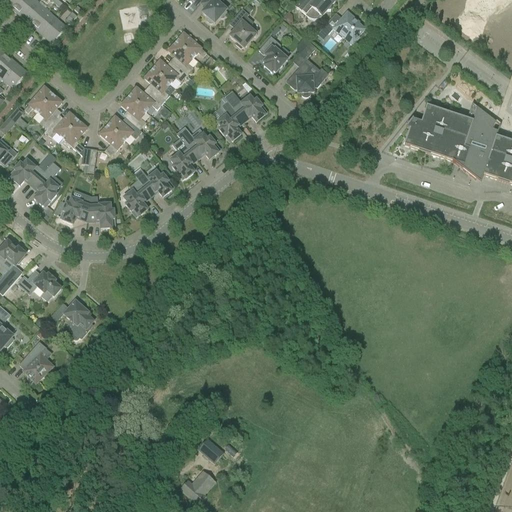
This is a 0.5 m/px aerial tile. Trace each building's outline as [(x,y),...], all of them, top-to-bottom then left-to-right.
[(14,14),(26,0),(9,0),(5,5),(14,14)] [(24,22),(38,5),(31,0),(26,0),(14,14),(24,22)] [(204,0),(200,5),(201,6),(206,10),(202,15),(207,19),(206,20),(206,23),(209,26),(212,26),(213,25),(214,26),(219,20),(221,21),(223,21),(226,17),(224,15),(226,12),(219,6),(224,0),(204,0)] [(303,0),(296,9),(308,19),(309,20),(310,20),(311,21),(312,21),(313,21),(314,21),(315,21),(316,21),(317,21),(318,20),(319,20),(320,19),(321,18),(321,19),(326,13),(330,13),(330,9),(331,8),(335,3),(332,1),(331,0),(303,0)] [(33,30),(47,14),(38,5),(24,22),(33,30)] [(248,8),(244,12),(249,16),(252,11),(248,8)] [(244,51),(256,37),(250,31),(253,25),(247,20),(248,18),(242,12),(236,19),(232,23),(236,27),(238,28),(232,35),(229,38),(231,40),(236,45),(235,47),(240,51),(242,50),(244,51)] [(42,38),(57,22),(47,14),(33,30),(42,38)] [(69,18),(64,23),(69,27),(73,22),(76,19),(72,14),(69,18)] [(335,15),(321,32),(327,37),(333,31),(352,47),(359,39),(358,39),(364,31),(358,26),(354,23),(355,21),(347,15),(341,21),(335,15)] [(52,46),(66,30),(57,22),(42,38),(52,46)] [(493,24),(479,44),(492,52),(505,33),(493,24)] [(276,28),(270,35),(274,38),(280,31),(276,28)] [(206,56),(188,40),(183,36),(175,45),(193,60),(197,55),(203,60),(203,59),(206,56)] [(275,46),(275,43),(270,39),(258,53),(259,54),(264,58),(263,59),(265,61),(262,65),(265,66),(263,68),(271,75),(273,74),(275,76),(282,68),(287,62),(278,54),(280,51),(280,48),(278,46),(275,46)] [(187,78),(193,71),(188,67),(193,60),(175,45),(168,54),(176,61),(172,66),(187,78)] [(309,45),(300,56),(306,62),(315,51),(309,45)] [(0,67),(8,59),(0,51),(0,67)] [(0,80),(3,83),(17,67),(8,59),(0,67),(0,80)] [(203,67),(202,68),(207,72),(208,71),(215,63),(210,59),(203,67)] [(168,70),(165,68),(159,63),(152,72),(170,87),(175,81),(181,85),(187,78),(172,66),(168,70)] [(317,75),(304,64),(285,85),(293,92),(294,90),(297,92),(297,96),(300,96),(301,97),(301,98),(302,98),(303,99),(304,100),(305,100),(306,100),(307,99),(308,99),(309,98),(309,97),(310,97),(310,96),(310,95),(313,95),(313,91),(316,90),(320,86),(319,84),(326,75),(322,72),(321,71),(317,75)] [(13,91),(27,75),(17,67),(3,83),(13,91)] [(163,106),(170,98),(164,94),(170,87),(152,72),(144,81),(152,88),(148,93),(163,106)] [(37,115),(53,97),(44,90),(24,112),(28,116),(32,111),(37,115)] [(144,97),(141,95),(136,90),(134,93),(128,99),(146,115),(152,108),(157,113),(163,106),(148,93),(144,97)] [(241,105),(230,91),(224,95),(223,94),(220,96),(222,98),(223,99),(243,125),(244,124),(243,124),(250,118),(256,125),(265,117),(264,116),(266,115),(265,113),(256,102),(254,104),(249,98),(241,105)] [(46,132),(57,120),(59,118),(54,114),(62,105),(53,97),(37,115),(44,121),(39,126),(46,132)] [(223,99),(221,97),(218,99),(220,101),(220,102),(219,111),(224,117),(216,124),(220,129),(218,131),(222,136),(228,143),(229,144),(231,143),(232,144),(241,137),(235,130),(243,124),(243,125),(223,99)] [(140,133),(146,126),(141,121),(146,115),(128,99),(120,108),(129,115),(125,120),(127,122),(140,133)] [(495,124),(472,106),(466,122),(426,108),(421,125),(413,122),(412,121),(405,130),(406,131),(406,130),(409,131),(406,142),(404,148),(417,152),(431,157),(452,164),(475,182),(477,175),(482,177),(485,178),(496,182),(510,186),(511,186),(511,144),(498,140),(495,139),(497,134),(492,132),(495,124)] [(18,110),(9,120),(14,125),(22,132),(27,127),(19,120),(23,115),(18,110)] [(62,141),(78,123),(69,115),(62,124),(57,120),(46,132),(44,134),(52,141),(56,136),(62,141)] [(123,127),(120,124),(114,119),(112,122),(107,128),(125,144),(131,138),(136,142),(142,135),(140,133),(127,122),(123,127)] [(0,132),(5,136),(14,125),(9,120),(0,130),(0,132)] [(79,156),(84,151),(76,144),(78,141),(87,131),(78,123),(62,141),(71,148),(70,149),(79,156)] [(164,123),(160,127),(164,131),(168,128),(164,123)] [(117,153),(125,144),(107,128),(99,137),(110,147),(104,154),(111,159),(117,153)] [(180,135),(177,137),(178,139),(197,162),(196,161),(204,155),(205,157),(209,162),(218,155),(217,154),(219,152),(218,151),(209,140),(207,142),(203,136),(194,143),(190,138),(189,138),(189,137),(188,136),(187,136),(187,135),(184,134),(183,134),(182,134),(181,134),(180,135)] [(178,156),(170,163),(175,169),(173,171),(181,181),(182,182),(184,180),(185,181),(194,174),(190,169),(189,167),(196,162),(197,162),(180,141),(172,148),(177,154),(178,156)] [(8,150),(7,148),(0,142),(0,164),(5,169),(13,159),(6,152),(8,150)] [(84,151),(79,156),(82,159),(81,167),(82,167),(85,167),(84,175),(87,175),(91,152),(84,151)] [(93,176),(95,169),(97,153),(91,152),(87,175),(93,176)] [(35,170),(26,163),(22,168),(20,166),(17,169),(10,177),(9,178),(11,180),(11,181),(19,188),(25,182),(32,188),(31,188),(32,189),(44,174),(36,168),(35,170)] [(58,190),(50,183),(60,172),(52,165),(44,174),(32,189),(32,188),(39,194),(34,201),(42,208),(43,207),(45,209),(46,208),(52,202),(56,197),(54,195),(58,190)] [(135,176),(132,178),(135,181),(137,183),(150,200),(150,199),(157,193),(158,195),(162,200),(171,193),(170,192),(173,190),(172,189),(172,188),(165,181),(162,177),(160,179),(156,174),(148,181),(143,175),(138,179),(135,176)] [(150,200),(137,183),(128,190),(131,194),(123,200),(127,205),(125,207),(128,211),(134,219),(134,218),(135,220),(138,218),(138,219),(147,212),(142,205),(149,199),(150,200)] [(87,224),(91,199),(84,197),(81,204),(71,200),(68,207),(66,205),(60,219),(60,221),(63,222),(62,223),(73,227),(76,219),(87,223),(87,224)] [(98,209),(97,200),(91,199),(87,224),(88,223),(100,223),(100,231),(112,230),(111,229),(114,229),(114,227),(114,217),(113,214),(110,214),(110,208),(98,209)] [(0,267),(8,275),(4,279),(0,283),(0,296),(2,299),(21,276),(14,270),(15,269),(17,266),(18,267),(25,259),(24,258),(25,257),(18,251),(16,252),(13,250),(14,248),(9,244),(8,245),(7,244),(3,249),(2,248),(0,250),(0,267)] [(40,278),(35,274),(27,282),(24,279),(17,287),(29,297),(36,289),(44,296),(41,299),(47,304),(52,298),(53,299),(54,299),(61,291),(58,289),(60,287),(53,282),(53,281),(50,279),(50,278),(48,277),(46,279),(43,276),(40,278)] [(81,311),(80,310),(80,308),(75,303),(63,317),(76,328),(72,337),(72,338),(72,340),(72,341),(73,342),(75,343),(76,343),(78,342),(79,341),(81,342),(90,331),(88,329),(93,323),(86,317),(88,315),(83,310),(83,311),(81,311)] [(7,350),(12,344),(12,342),(11,341),(13,339),(1,328),(10,319),(0,309),(0,352),(4,348),(5,350),(7,350)] [(57,324),(63,317),(57,311),(51,319),(57,324)] [(48,379),(49,378),(49,377),(49,376),(49,375),(48,374),(53,369),(40,357),(45,351),(39,345),(26,360),(19,367),(28,376),(26,377),(28,378),(27,379),(27,380),(27,381),(28,382),(29,383),(31,382),(35,386),(42,379),(43,380),(44,380),(45,380),(46,380),(47,380),(48,379)] [(226,429),(221,434),(226,438),(230,432),(226,429)] [(214,467),(223,456),(207,442),(198,452),(214,467)] [(204,497),(215,485),(203,474),(192,486),(187,483),(180,492),(198,508),(206,499),(204,497)]
